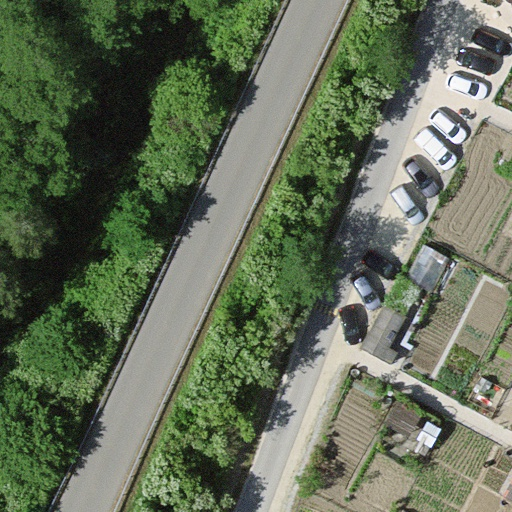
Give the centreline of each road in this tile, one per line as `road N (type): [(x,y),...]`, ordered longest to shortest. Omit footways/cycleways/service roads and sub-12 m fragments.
road 1 (unclassified): [(321,0),(80,511)]
road 2 (track): [(243,511),(438,0)]
